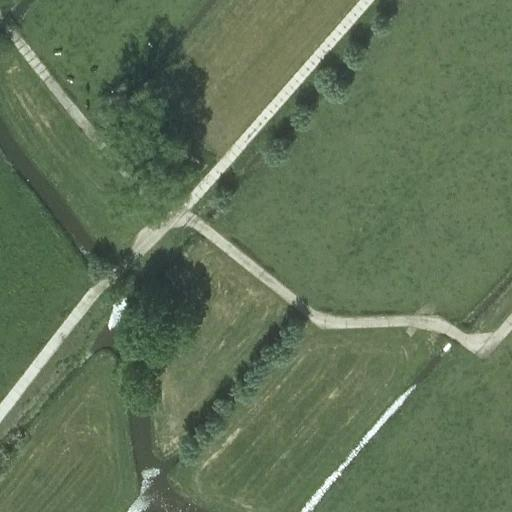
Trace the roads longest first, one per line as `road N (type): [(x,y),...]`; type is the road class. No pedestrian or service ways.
road 1 (track): [(0,18),(175,220),(318,323),(434,326),(485,353),(511,323)]
road 2 (track): [(368,0),(175,220),(78,315),(0,428)]
